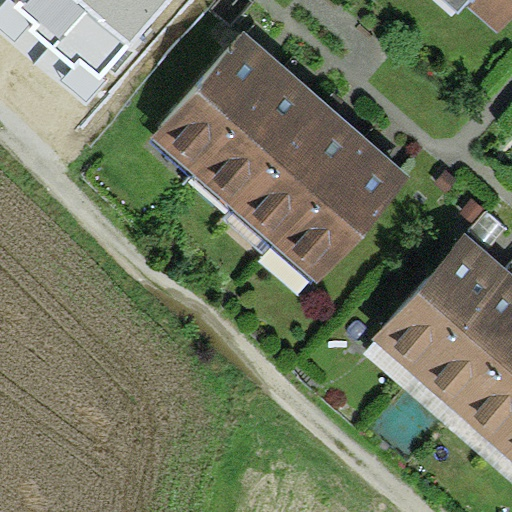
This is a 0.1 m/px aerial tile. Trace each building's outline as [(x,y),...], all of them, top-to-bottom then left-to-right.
[(49,37),(80,0),(12,0),(10,4),(49,37)] [(80,0),(49,37),(88,70),(147,0),(80,0)] [(476,0),(496,17),(511,0),(476,0)] [(192,171),(272,77),(231,43),(151,137),(192,171)] [(312,112),(272,77),(192,171),(232,206),(312,112)] [(353,146),(312,112),(232,206),(273,240),(353,146)] [(393,181),(353,146),(273,240),(313,275),(393,181)] [(414,372),(495,278),(454,243),(374,337),(414,372)] [(511,339),(511,292),(495,278),(414,372),(455,406),(511,339)] [(511,421),(511,339),(455,406),(495,441),(511,421)] [(511,421),(495,441),(511,454),(511,421)]
